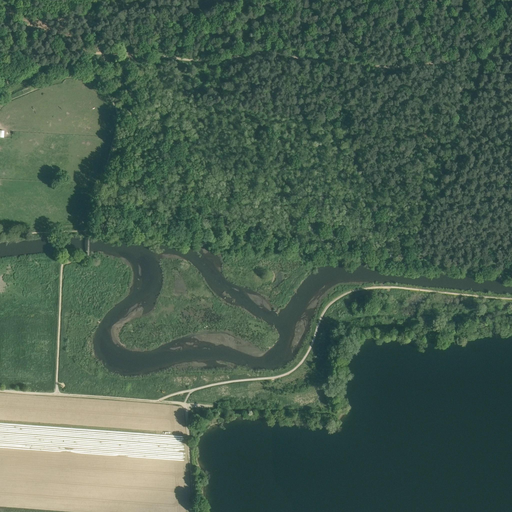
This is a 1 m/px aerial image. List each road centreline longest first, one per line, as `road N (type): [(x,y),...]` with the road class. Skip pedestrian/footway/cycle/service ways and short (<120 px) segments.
road 1 (track): [(84,50),(210,62),(269,53),(395,67),(511,54)]
road 2 (track): [(420,219),(111,155)]
road 3 (track): [(511,1),(420,219)]
road 4 (track): [(84,50),(96,83),(118,108),(90,232)]
